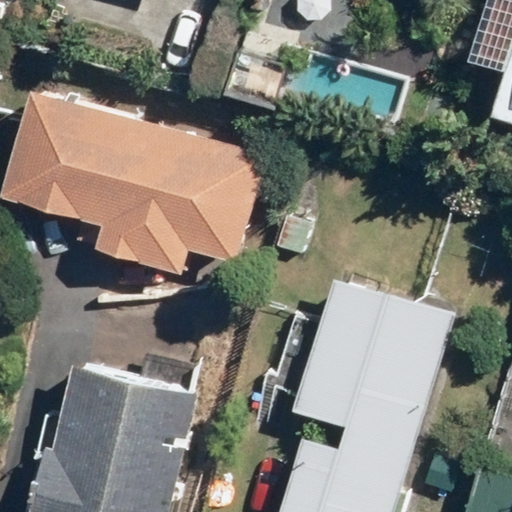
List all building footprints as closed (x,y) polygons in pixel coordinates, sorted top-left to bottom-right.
[(297,0),(247,0),(220,105),(275,119),(280,100),(399,132),(412,82),(355,67),(372,0),(315,0),(310,22),(293,17),(297,0)] [(511,34),(486,117),(511,125),(511,34)] [(265,157),(26,93),(0,188),(0,203),(81,225),(77,241),(95,246),(93,252),(179,275),(185,251),(236,265),(265,157)] [(392,511),(453,315),(334,279),(292,417),(341,432),(336,450),(301,439),(278,511),(392,511)] [(28,511),(169,511),(198,397),(70,366),(50,450),(41,448),(28,511)]
